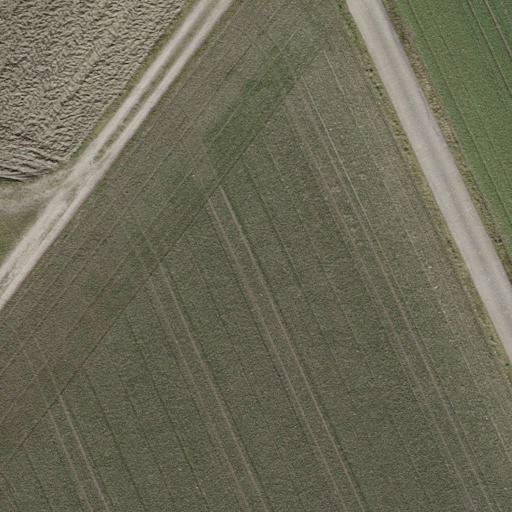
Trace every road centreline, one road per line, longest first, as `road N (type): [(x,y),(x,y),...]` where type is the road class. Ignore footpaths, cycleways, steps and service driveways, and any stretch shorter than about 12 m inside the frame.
road 1 (track): [(214,0),(0,287)]
road 2 (track): [(361,0),(511,324)]
